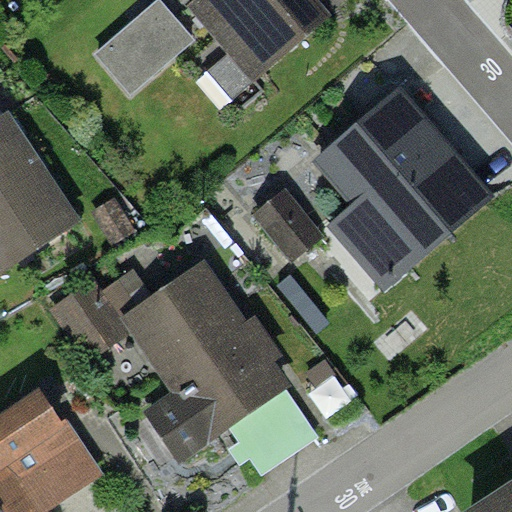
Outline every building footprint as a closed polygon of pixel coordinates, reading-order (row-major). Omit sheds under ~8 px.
[(314,0),(198,0),(191,7),(255,83),(330,19),(314,0)] [(193,43),(159,4),(98,56),(131,95),(193,43)] [(490,200),(400,96),(321,164),(356,205),(333,226),(364,262),(387,242),(410,269),(490,200)] [(5,118),(0,121),(0,275),(76,226),(5,118)] [(320,239),(286,198),(261,218),(295,259),(320,239)] [(202,270),(131,319),(183,395),(152,417),(181,459),(284,388),(202,270)] [(117,324),(88,282),(55,304),(83,346),(117,324)] [(41,397),(0,424),(0,511),(40,511),(75,490),(94,477),(41,397)] [(511,511),(511,486),(472,511),(511,511)]
